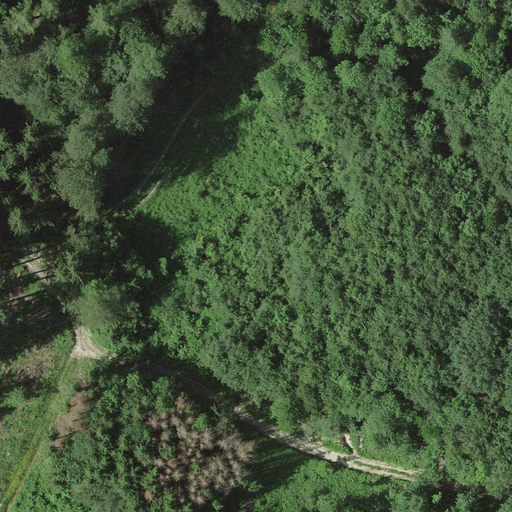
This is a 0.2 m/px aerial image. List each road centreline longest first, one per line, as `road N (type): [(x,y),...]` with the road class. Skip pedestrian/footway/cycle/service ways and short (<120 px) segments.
road 1 (track): [(48,269),(78,314),(84,340),(106,359),(171,375),(305,445),(485,494),(511,494)]
road 2 (track): [(1,511),(84,340)]
